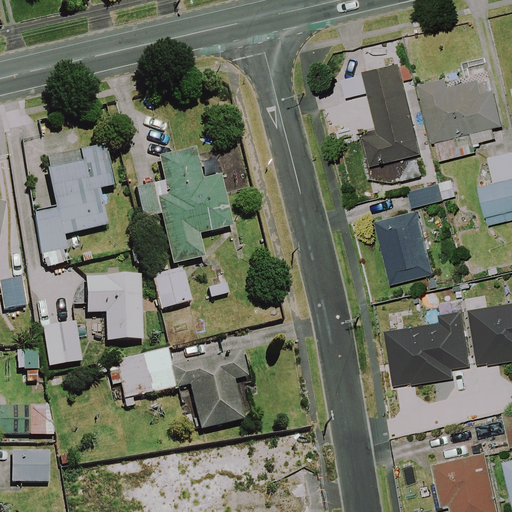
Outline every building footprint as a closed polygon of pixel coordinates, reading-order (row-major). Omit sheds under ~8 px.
[(418,155),(401,83),(414,80),(410,62),(376,70),(340,79),(345,100),(365,95),(375,135),(360,139),(371,181),(383,178),(385,185),(410,179),(405,158),(418,155)] [(501,126),(487,71),(444,81),(418,87),(436,163),(473,154),(471,146),(494,140),(491,129),(501,126)] [(110,190),(101,149),(77,155),(80,167),(43,176),(52,217),(31,222),(39,258),(71,250),(68,237),(104,229),(96,193),(110,190)] [(229,230),(213,162),(199,165),(196,152),(154,162),(160,186),(156,187),(134,192),(141,225),(159,221),(170,268),(201,261),(196,238),(229,230)] [(511,221),(511,154),(487,160),(492,185),(477,189),(486,227),(511,221)] [(455,201),(450,182),(405,193),(410,212),(455,201)] [(431,276),(417,211),(374,221),(389,286),(431,276)] [(188,305),(179,272),(148,280),(156,313),(188,305)] [(140,343),(137,279),(80,281),(82,317),(103,316),(105,345),(140,343)] [(19,281),(0,283),(0,312),(23,310),(19,281)] [(224,282),(203,289),(207,303),(229,296),(224,282)] [(463,332),(425,321),(408,366),(414,404),(418,423),(443,419),(476,413),(472,389),(461,390),(455,358),(463,332)] [(46,369),(77,365),(74,341),(83,340),(81,326),(41,332),(46,369)] [(30,395),(42,395),(42,385),(35,385),(35,352),(12,352),(12,375),(23,375),(23,385),(30,385),(30,395)] [(172,392),(164,353),(114,363),(122,402),(172,392)] [(219,373),(216,358),(171,369),(176,392),(186,390),(197,433),(239,424),(230,383),(242,380),(239,368),(219,373)] [(3,408),(3,438),(49,438),(49,408),(3,408)] [(511,446),(511,412),(501,415),(506,447),(511,446)] [(24,485),(23,492),(35,492),(35,486),(46,486),(47,454),(7,453),(7,485),(24,485)] [(498,511),(484,453),(429,467),(440,508),(446,506),(447,511),(498,511)] [(511,461),(501,464),(511,508),(511,461)] [(308,511),(308,504),(306,493),(302,493),(300,483),(275,487),(274,483),(237,489),(204,465),(179,500),(195,511),(308,511)] [(117,503),(113,483),(84,490),(88,510),(117,503)]
